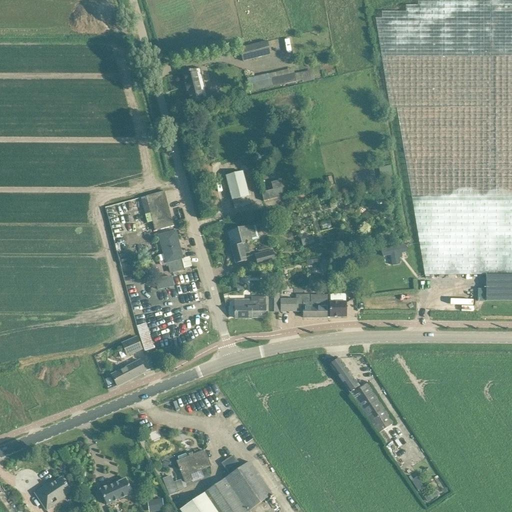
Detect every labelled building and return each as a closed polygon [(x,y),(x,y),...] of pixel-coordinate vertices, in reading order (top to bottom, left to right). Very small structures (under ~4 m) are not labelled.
[(511,0),(417,0),(418,6),(406,6),(406,13),(382,13),(382,19),(375,19),(390,109),(396,109),(424,276),(486,275),(511,275),(511,0)] [(243,62),(270,55),(267,42),(239,49),(243,62)] [(320,67),(302,70),(303,78),(321,76),(320,67)] [(203,69),(193,71),(184,73),(191,104),(202,101),(198,84),(206,82),(203,69)] [(296,82),(294,74),(254,83),(255,91),(296,82)] [(249,197),(243,172),(226,177),(232,201),(249,197)] [(334,184),(332,176),(325,178),(327,186),(334,184)] [(280,180),(270,183),(272,191),(261,193),(263,202),(284,197),(280,180)] [(164,192),(155,195),(140,198),(147,223),(152,222),(155,232),(174,227),(164,192)] [(245,244),(252,242),(260,240),(256,225),(227,233),(235,264),(246,261),(244,255),(248,254),(245,244)] [(170,234),(160,236),(159,237),(167,266),(169,266),(171,273),(182,270),(180,260),(178,260),(177,254),(181,253),(177,238),(171,240),(170,234)] [(318,236),(310,237),(311,245),(319,244),(318,236)] [(406,253),(405,245),(381,249),(382,258),(391,256),(392,266),(396,266),(400,264),(398,254),(406,253)] [(272,250),(255,254),(258,267),(275,263),(272,250)] [(197,254),(189,255),(190,265),(198,264),(197,254)] [(336,264),(347,264),(347,256),(335,257),(336,264)] [(511,275),(486,275),(486,301),(511,301),(511,275)] [(171,278),(161,280),(164,292),(168,291),(171,301),(176,299),(171,278)] [(278,295),(279,295),(279,294),(269,294),(269,312),(278,312),(278,295)] [(296,300),(280,300),(280,303),(280,313),(303,313),(303,318),(328,318),(328,308),(327,308),(327,303),(327,296),(311,296),(311,303),(303,303),(303,304),(296,304),(296,300)] [(235,319),(266,319),(266,298),(251,298),(251,301),(235,301),(235,319)] [(347,318),(346,308),(344,308),(344,303),(329,303),(329,308),(330,318),(347,318)] [(152,319),(143,322),(151,348),(161,345),(152,319)] [(142,350),(137,337),(122,343),(127,356),(142,350)] [(362,394),(345,368),(339,359),(330,366),(336,374),(353,400),(384,447),(391,443),(383,430),(393,424),(371,388),(362,394)] [(144,372),(140,362),(140,361),(112,375),(117,386),(144,372)] [(20,399),(0,408),(6,422),(26,414),(20,399)] [(179,461),(177,462),(180,469),(179,470),(180,471),(181,471),(185,483),(191,481),(189,475),(200,471),(210,467),(208,461),(204,451),(195,455),(191,457),(187,458),(185,454),(177,457),(179,461)] [(274,511),(273,510),(279,505),(250,463),(241,469),(233,457),(222,464),(230,476),(195,500),(180,511),(274,511)] [(71,492),(67,487),(62,478),(50,486),(49,484),(35,494),(46,511),(55,505),(54,504),(71,492)] [(132,494),(130,489),(125,480),(107,488),(107,487),(101,489),(101,491),(100,491),(106,506),(132,494)] [(174,487),(168,490),(171,496),(177,493),(174,487)] [(148,502),(149,511),(159,511),(158,500),(148,502)]
